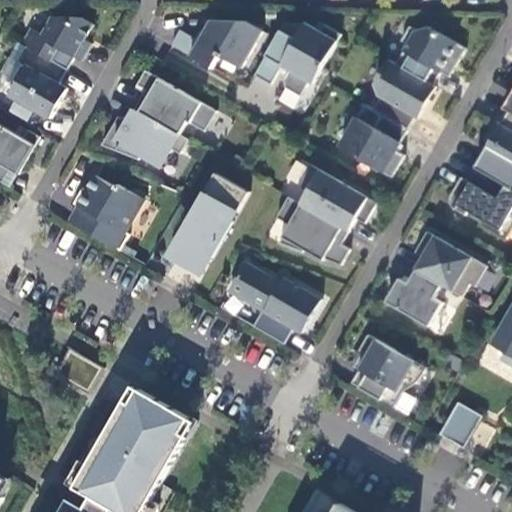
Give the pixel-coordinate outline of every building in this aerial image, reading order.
[(27,45),(68,69),(76,57),(83,60),(92,43),(85,39),(94,23),(82,17),(53,15),(42,33),(36,30),(31,27),(22,43),(27,45)] [(242,67),(263,30),(245,20),(212,19),(200,41),(180,29),(172,44),(213,68),(220,55),(242,67)] [(314,82),(342,33),(324,23),(320,30),(306,22),(305,23),(285,22),(255,74),(272,84),(283,64),(290,68),(284,78),(286,87),(301,95),(310,80),(314,82)] [(466,48),(429,26),(416,30),(410,26),(401,41),(408,44),(397,64),(433,85),(443,68),(452,73),(466,48)] [(60,83),(68,69),(27,45),(18,61),(27,66),(11,94),(52,118),(69,88),(60,83)] [(433,85),(397,64),(389,60),(375,84),(378,94),(381,96),(374,109),(408,129),(416,116),(419,118),(437,87),(433,85)] [(217,110),(146,69),(137,84),(146,89),(135,108),(180,134),(188,121),(205,131),(217,110)] [(508,110),(501,123),(511,129),(511,93),(504,108),(508,110)] [(394,149),(398,142),(400,143),(408,129),(374,109),(365,104),(340,147),(393,177),(405,155),(396,150),(394,149)] [(180,134),(135,108),(128,121),(119,116),(103,144),(140,159),(141,156),(162,167),(173,148),(181,153),(189,139),(180,134)] [(511,129),(501,123),(496,120),(485,140),(490,142),(475,167),(511,187),(511,129)] [(0,123),(0,179),(4,182),(12,170),(19,174),(41,136),(29,130),(25,137),(0,123)] [(377,202),(310,164),(298,185),(308,191),(301,203),(350,231),(357,218),(366,223),(377,202)] [(511,187),(475,167),(468,180),(461,176),(451,193),(450,196),(450,198),(450,202),(452,205),(454,208),(465,215),(468,210),(485,220),(483,224),(507,238),(511,228),(511,212),(511,211),(511,187)] [(206,205),(184,244),(211,259),(234,220),(231,218),(236,210),(238,212),(250,191),(224,176),(216,172),(200,202),(206,205)] [(114,185),(96,175),(87,189),(83,187),(74,203),(87,209),(78,225),(121,250),(130,233),(126,231),(145,199),(119,184),(114,185)] [(325,258),(342,265),(351,249),(342,244),(350,231),(301,203),(289,196),(277,217),(290,225),(280,242),(303,252),(307,246),(312,249),(310,252),(324,260),(325,258)] [(488,266),(427,231),(416,251),(424,256),(417,269),(443,284),(463,296),(471,283),(476,286),(488,266)] [(290,286),(246,262),(230,290),(263,309),(254,326),(285,344),(294,327),(303,332),(322,298),(293,282),(290,286)] [(387,300),(431,325),(444,302),(435,297),(443,284),(417,269),(409,282),(401,277),(387,300)] [(511,309),(493,343),(506,351),(501,359),(511,366),(511,309)] [(426,367),(368,334),(359,349),(363,351),(354,365),(360,369),(352,382),(394,406),(404,389),(407,388),(411,386),(413,385),(415,383),(417,381),(420,378),(422,376),(423,373),(425,370),(426,367)] [(90,393),(105,367),(80,353),(65,379),(90,393)] [(135,385),(121,409),(183,445),(197,420),(135,385)] [(483,415),(459,401),(441,433),(465,447),(483,415)] [(144,511),(183,445),(121,409),(77,486),(94,496),(91,500),(88,507),(71,497),(62,511),(112,511),(115,509),(120,511),(144,511)] [(307,511),(327,511),(332,496),(315,491),(307,511)] [(356,511),(340,503),(335,511),(356,511)]
